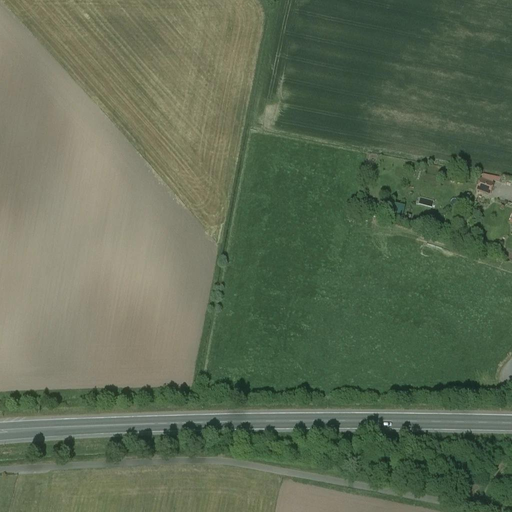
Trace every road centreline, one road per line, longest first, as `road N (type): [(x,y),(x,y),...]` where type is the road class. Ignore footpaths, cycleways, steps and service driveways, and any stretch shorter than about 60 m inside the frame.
road 1 (primary): [(511,423),(0,431)]
road 2 (unclassified): [(0,471),(203,461),(491,511)]
